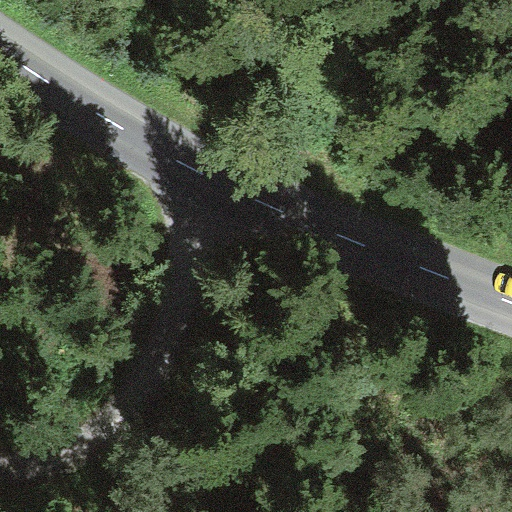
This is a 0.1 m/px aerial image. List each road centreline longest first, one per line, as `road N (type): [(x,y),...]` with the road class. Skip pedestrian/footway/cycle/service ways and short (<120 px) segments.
road 1 (tertiary): [(511,299),(213,175),(0,44)]
road 2 (track): [(213,175),(179,332),(144,397),(92,441),(36,459),(0,457)]
